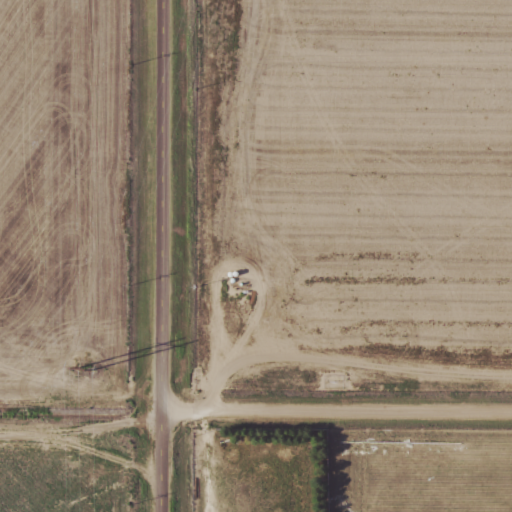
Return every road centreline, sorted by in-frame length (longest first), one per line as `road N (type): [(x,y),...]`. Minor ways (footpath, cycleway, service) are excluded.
road 1 (secondary): [(163,511),(165,0)]
road 2 (residential): [(511,412),(164,411)]
